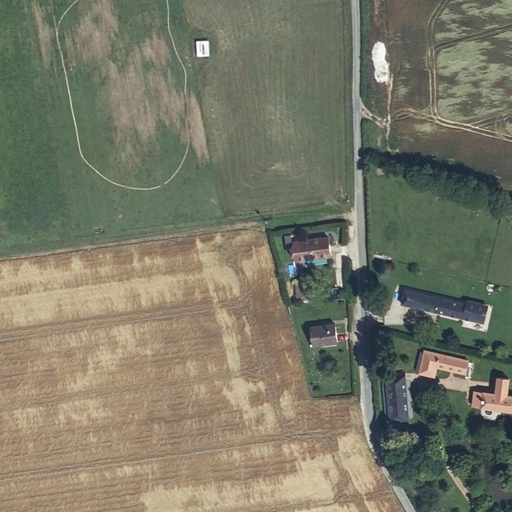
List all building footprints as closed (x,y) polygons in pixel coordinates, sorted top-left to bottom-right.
[(197,42),(198,56),(209,56),(209,41),(197,42)] [(332,257),(329,238),(294,242),(297,261),(332,257)] [(297,283),(298,296),(298,297),(313,296),(312,289),(309,289),(307,289),(307,282),(297,283)] [(290,297),(298,296),(297,283),(289,284),(290,297)] [(405,290),(402,303),(476,321),(480,303),(467,300),(466,304),(405,290)] [(338,342),(335,323),(311,326),(314,345),(338,342)] [(466,373),(469,361),(425,351),(420,373),(434,376),(436,367),(466,373)] [(388,373),(389,382),(406,381),(405,372),(388,373)] [(511,395),(507,394),(509,378),(498,377),(496,393),(475,390),(473,406),(511,411),(511,395)] [(406,381),(389,382),(392,419),(408,419),(406,381)]
